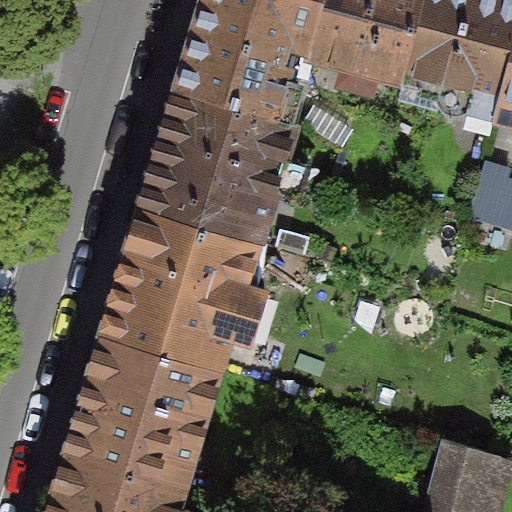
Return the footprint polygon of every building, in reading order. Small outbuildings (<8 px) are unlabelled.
[(206,0),(181,90),(276,119),(291,69),(283,66),(290,44),(309,50),(323,0),(206,0)] [(402,83),(405,70),(423,0),(323,0),(309,50),(308,58),(402,83)] [(467,109),(496,117),(511,59),(511,0),(423,0),(405,70),(473,89),(467,109)] [(511,59),(496,117),(511,121),(511,59)] [(144,209),(262,245),(299,126),(276,119),(181,90),(153,180),(144,209)] [(511,178),(487,172),(475,214),(511,224),(511,178)] [(105,337),(223,373),(262,245),(144,209),(105,337)] [(70,452),(189,487),(223,373),(105,337),(70,452)] [(488,511),(505,458),(445,440),(422,511),(488,511)] [(52,511),(181,511),(189,487),(70,452),(52,511)]
